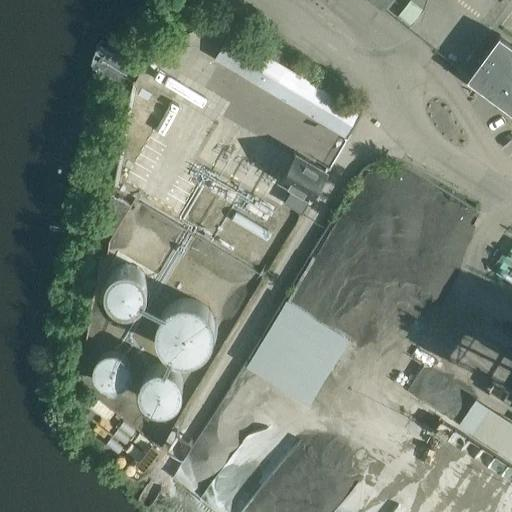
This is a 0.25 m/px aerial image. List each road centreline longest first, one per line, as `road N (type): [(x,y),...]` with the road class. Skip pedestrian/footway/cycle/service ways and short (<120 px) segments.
road 1 (unknown): [(358,147),(157,481)]
road 2 (unknown): [(477,177),(427,291),(326,393)]
road 3 (unclassified): [(494,188),(450,86),(422,69),(378,83)]
road 4 (unknown): [(190,72),(317,141),(358,147)]
road 5 (unclassified): [(494,188),(416,135),(378,83)]
road 6 (unclassified): [(378,83),(281,0)]
